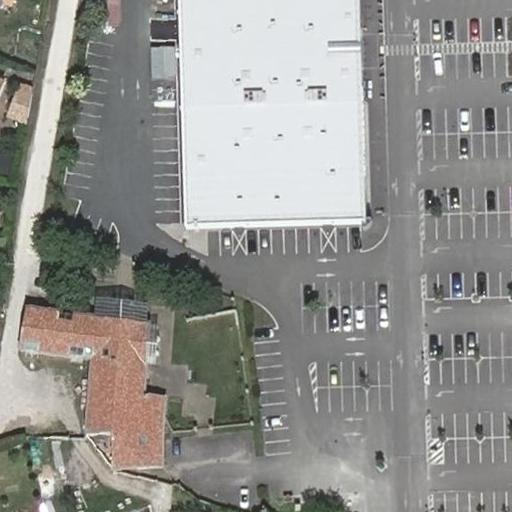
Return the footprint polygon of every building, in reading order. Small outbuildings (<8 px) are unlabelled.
[(185,0),(192,227),(372,221),(364,0),(185,0)] [(0,98),(8,79),(0,75),(0,98)] [(38,91),(24,85),(14,110),(34,118),(38,91)] [(100,295),(98,315),(103,316),(150,322),(153,302),(100,295)] [(98,315),(42,308),(31,306),(27,348),(100,357),(98,378),(96,432),(111,433),(127,434),(127,450),(127,465),(129,467),(172,466),(172,436),(173,395),(152,394),(153,361),(155,323),(150,322),(103,316),(98,315)] [(155,323),(153,361),(161,361),(163,323),(155,323)] [(96,432),(127,465),(127,450),(127,434),(111,433),(96,432)]
